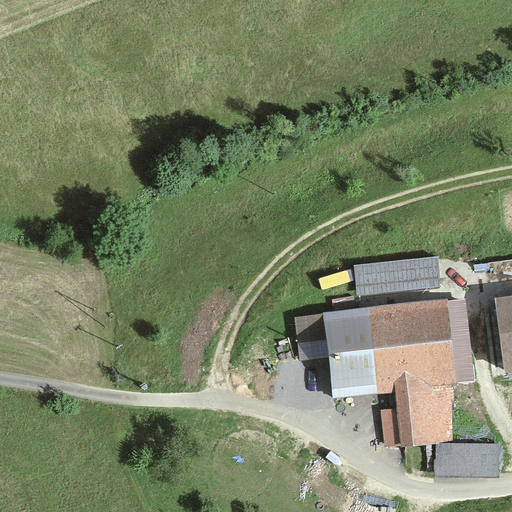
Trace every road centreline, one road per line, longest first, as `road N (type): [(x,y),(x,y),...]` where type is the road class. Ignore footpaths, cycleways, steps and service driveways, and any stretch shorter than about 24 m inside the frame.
road 1 (track): [(214,399),(224,350),(250,295),(308,239),(406,196),(511,171)]
road 2 (track): [(214,399),(308,427),(395,482),(426,491)]
road 3 (track): [(0,382),(134,400),(214,399)]
